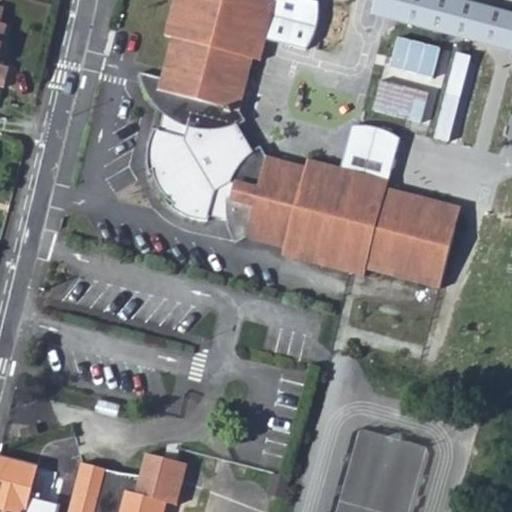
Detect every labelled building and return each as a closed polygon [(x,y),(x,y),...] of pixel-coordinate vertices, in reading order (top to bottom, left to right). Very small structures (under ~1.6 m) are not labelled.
[(167,0),(159,30),(168,33),(158,72),(164,74),(163,84),(154,83),(146,89),(160,109),(166,114),(177,123),(191,126),(212,125),(235,118),(239,125),(246,122),(240,112),(252,56),(260,57),(266,35),(274,0),(167,0)] [(300,0),(274,0),(266,35),(291,41),(300,0)] [(321,0),(300,0),(291,41),(307,45),(318,26),(321,0)] [(511,11),(467,0),(372,0),(369,14),(511,52),(511,11)] [(164,74),(158,72),(136,68),(146,89),(154,83),(163,84),(164,74)] [(239,125),(235,118),(212,125),(191,126),(177,123),(166,114),(161,132),(156,130),(149,148),(153,148),(153,161),(156,179),(162,197),(171,208),(175,205),(182,213),(194,219),(207,221),(209,215),(227,222),(234,198),(256,153),(239,125)] [(352,122),(339,167),(334,185),(372,195),(370,210),(380,213),(387,188),(401,136),(377,125),(352,122)] [(334,185),(339,167),(305,159),(304,168),(265,157),(259,147),(256,153),(234,198),(227,222),(234,243),(246,237),(284,248),(282,256),(364,276),(369,268),(438,289),(460,208),(387,188),(380,213),(370,210),(372,195),(334,185)] [(511,187),(500,185),(494,215),(511,218),(511,187)] [(170,511),(175,497),(183,499),(193,459),(151,449),(144,477),(130,473),(127,485),(108,480),(111,469),(87,463),(75,511),(170,511)] [(127,485),(130,473),(111,469),(108,480),(127,485)]
